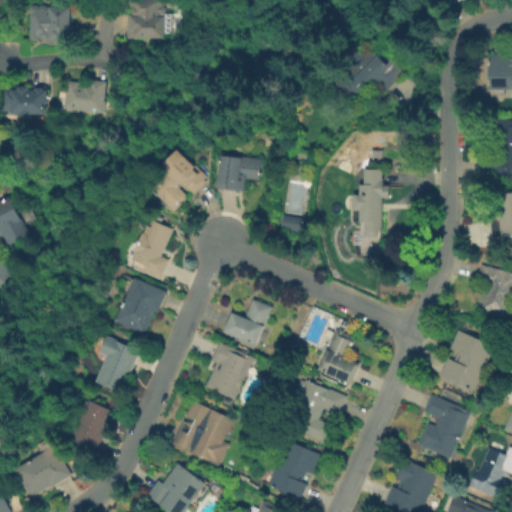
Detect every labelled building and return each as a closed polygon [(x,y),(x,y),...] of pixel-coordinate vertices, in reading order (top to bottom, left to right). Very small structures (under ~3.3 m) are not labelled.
[(165,0),(164,36),(128,35),(128,12),(133,12),(133,5),(130,5),(130,0),(165,0)] [(463,0),(440,9),(436,0),(463,0)] [(70,34),(70,39),(46,39),(46,37),(31,37),(30,6),(49,5),(71,4),(71,34),(70,34)] [(511,89),(508,89),(489,89),(489,54),(508,54),(508,48),(511,48),(511,89)] [(380,54),(387,62),(394,56),(406,70),(397,80),(386,88),(378,79),(366,90),(368,92),(356,102),(348,93),(344,97),(334,87),(350,72),(355,77),(380,54)] [(104,112),(66,107),(69,80),(81,81),(81,83),(92,84),(93,78),(108,80),(106,94),(109,94),(107,107),(105,107),(104,112)] [(49,85),(49,113),(11,112),(11,109),(0,109),(1,84),(49,85)] [(511,123),(511,169),(511,182),(486,182),(486,158),(497,158),(497,143),(488,143),(488,123),(511,123)] [(383,147),(383,156),(372,156),(372,146),(383,147)] [(206,180),(193,193),(181,181),(178,184),(189,195),(174,210),(150,186),(165,170),(160,165),(177,147),(196,166),(194,168),(206,180)] [(241,154),(261,157),(259,178),(246,176),(244,190),(218,186),(222,155),(240,157),(241,154)] [(382,168),(382,178),(384,178),(384,184),(389,184),(389,195),(382,195),(382,235),(364,235),(364,221),(359,221),(359,208),(353,208),(353,193),(359,193),(359,183),(364,183),(364,168),(382,168)] [(0,198),(9,194),(29,232),(8,243),(3,233),(0,235),(0,198)] [(511,238),(490,242),(487,217),(495,216),(493,198),(511,195),(511,238)] [(279,230),(299,230),(299,213),(279,213),(279,230)] [(154,218),(173,227),(161,254),(169,258),(161,276),(144,268),(145,263),(132,257),(135,251),(134,251),(146,223),(151,225),(154,218)] [(0,256),(1,256),(4,259),(5,258),(14,267),(12,268),(18,274),(8,285),(0,292),(0,256)] [(511,275),(511,300),(506,323),(476,315),(483,286),(475,284),(480,267),(511,275)] [(167,290),(158,311),(155,310),(145,332),(116,319),(135,276),(167,290)] [(272,305),(255,343),(225,330),(233,310),(246,316),(254,297),(272,305)] [(360,362),(352,382),(319,368),(337,325),(343,328),(342,330),(356,336),(347,356),(360,362)] [(460,332),(494,346),(477,389),(443,376),(460,332)] [(140,348),(122,391),(95,380),(113,337),(140,348)] [(254,355),(235,397),(207,385),(218,361),(212,358),(220,340),(254,355)] [(307,382),(344,396),(338,413),(328,409),(324,419),(337,424),(331,442),(290,427),(307,382)] [(511,434),(503,431),(511,410),(511,394),(510,394),(511,389),(511,434)] [(468,414),(448,461),(415,446),(425,425),(432,428),(436,420),(421,414),(428,397),(468,414)] [(115,410),(96,451),(70,439),(89,398),(115,410)] [(193,424),(195,419),(186,415),(192,402),(235,421),(226,440),(229,441),(220,463),(219,462),(219,464),(174,443),(184,420),(193,424)] [(321,451),(312,471),(307,469),(303,479),(308,481),(301,499),(282,491),(283,488),(269,482),(288,437),(321,451)] [(72,473),(52,485),(51,483),(32,494),(16,467),(40,452),(38,449),(53,440),(72,473)] [(479,470),(492,440),(504,445),(501,451),(504,452),(506,449),(508,450),(510,447),(511,447),(511,472),(505,470),(502,478),(510,482),(503,500),(469,485),(476,469),(479,470)] [(436,476),(420,511),(381,511),(382,505),(389,488),(395,490),(398,482),(392,480),(400,460),(436,476)] [(178,461),(206,481),(182,511),(174,511),(148,493),(159,477),(164,481),(178,461)] [(248,488),(245,495),(240,492),(243,485),(248,488)] [(0,511),(0,489),(11,511),(8,511),(0,511)] [(485,511),(446,511),(453,498),(485,511)] [(257,511),(262,501),(282,510),(281,511),(257,511)]
